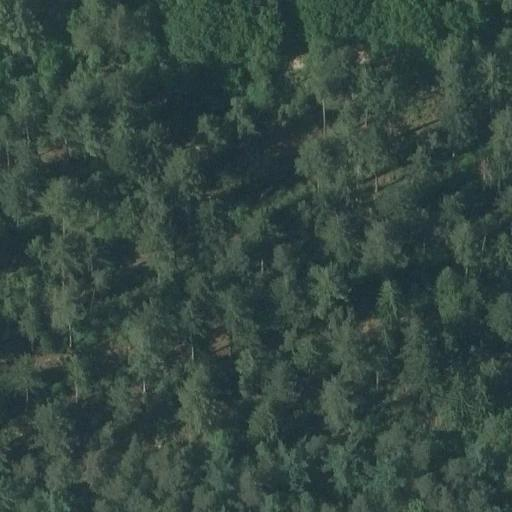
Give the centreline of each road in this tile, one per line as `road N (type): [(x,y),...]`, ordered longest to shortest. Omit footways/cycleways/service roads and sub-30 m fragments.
road 1 (track): [(0,469),(511,421)]
road 2 (track): [(511,44),(0,86)]
